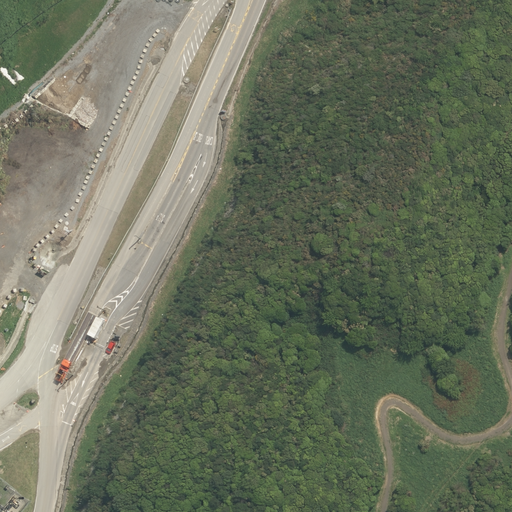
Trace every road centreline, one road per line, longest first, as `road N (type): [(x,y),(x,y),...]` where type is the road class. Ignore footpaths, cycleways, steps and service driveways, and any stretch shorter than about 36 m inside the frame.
road 1 (unclassified): [(0,389),(36,347),(207,0)]
road 2 (unclassified): [(214,107),(191,190),(76,397),(45,505)]
road 3 (unclassified): [(104,293),(182,143),(243,0)]
road 4 (unclassified): [(214,107),(146,247),(104,293)]
road 5 (unclassified): [(104,293),(51,403)]
